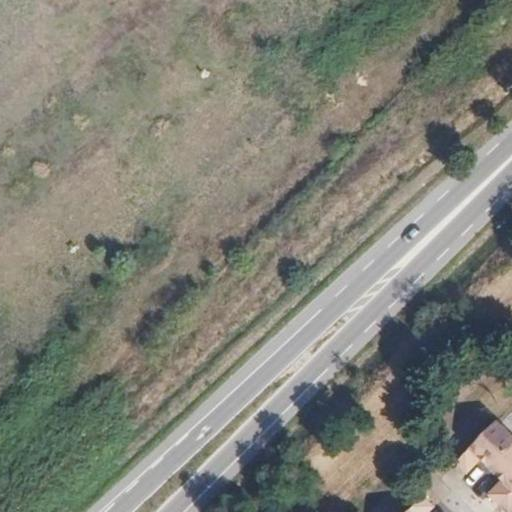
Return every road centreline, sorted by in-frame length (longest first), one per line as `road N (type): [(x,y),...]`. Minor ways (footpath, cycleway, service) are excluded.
road 1 (primary): [(511,158),(121,511)]
road 2 (primary): [(173,511),(511,159)]
